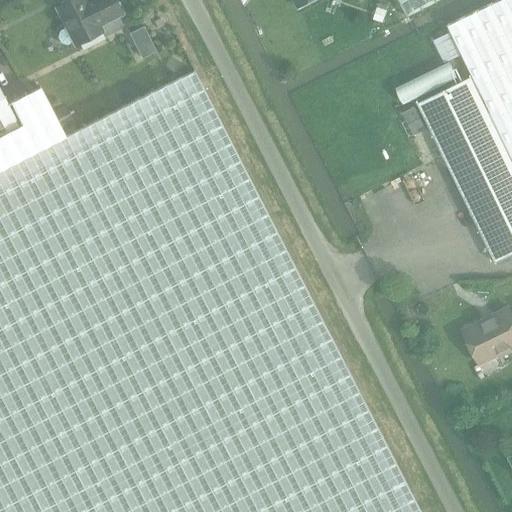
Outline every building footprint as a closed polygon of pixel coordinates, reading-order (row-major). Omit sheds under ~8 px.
[(61,6),(56,8),(66,28),(59,31),(57,38),(60,44),(67,46),(74,43),(75,46),(102,32),(99,26),(122,15),(114,0),(88,0),(87,1),(86,0),(72,0),(71,1),(69,0),(67,0),(62,3),(61,6)] [(294,0),(299,8),(315,0),(294,0)] [(398,0),(408,18),(442,0),(398,0)] [(473,77),(418,104),(496,264),(511,256),(511,0),(503,0),(448,27),(451,33),(434,41),(445,64),(462,55),(473,77)] [(161,20),(155,22),(155,23),(157,28),(158,29),(164,26),(161,20)] [(33,91),(7,104),(22,133),(0,144),(0,511),(420,511),(194,71),(66,137),(40,88),(33,91)] [(0,144),(22,133),(7,104),(0,89),(0,144)] [(414,136),(426,130),(415,108),(403,114),(414,136)] [(498,356),(498,358),(511,351),(511,313),(509,308),(463,331),(480,365),(498,356)]
